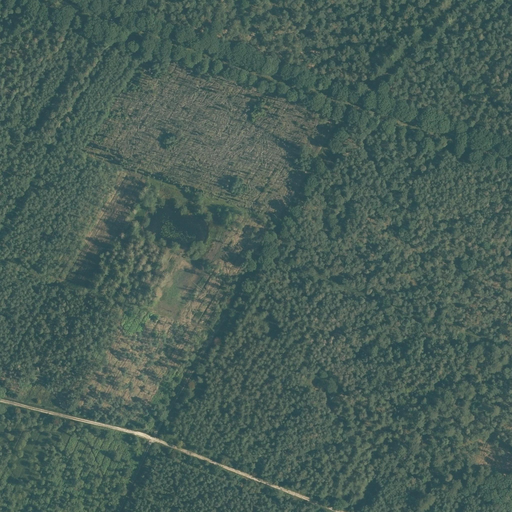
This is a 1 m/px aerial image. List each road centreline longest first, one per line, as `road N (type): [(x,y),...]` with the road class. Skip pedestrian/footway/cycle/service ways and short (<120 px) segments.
road 1 (track): [(118,511),(153,439),(356,104),(461,0)]
road 2 (track): [(52,0),(511,158)]
road 3 (track): [(0,401),(153,439),(341,511)]
road 4 (track): [(511,351),(265,252)]
